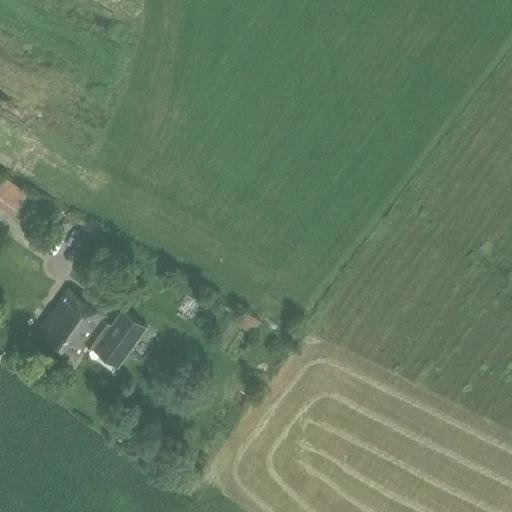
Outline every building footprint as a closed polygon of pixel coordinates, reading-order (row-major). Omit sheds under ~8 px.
[(0,183),(0,205),(13,214),(29,192),(5,176),(0,183)] [(57,246),(71,251),(79,230),(65,225),(57,246)] [(70,288),(38,333),(73,358),(86,340),(118,363),(117,364),(119,365),(149,324),(122,305),(112,320),(104,315),(106,313),(70,288)] [(201,321),(212,308),(201,299),(190,313),(201,321)] [(239,323),(253,331),(259,319),(245,311),(239,323)] [(129,355),(134,365),(148,358),(143,348),(129,355)]
